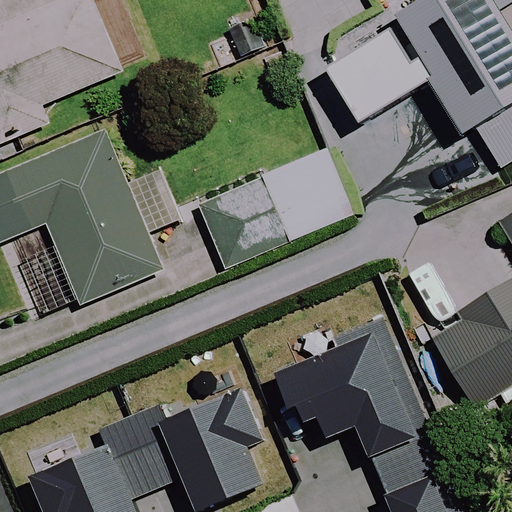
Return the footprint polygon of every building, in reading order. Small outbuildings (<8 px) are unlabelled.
[(0,143),(2,147),(52,127),(45,109),(58,103),(147,67),(119,0),(78,0),(0,32),(0,143)] [(511,20),(499,0),(435,0),(399,23),(402,29),(327,76),(363,135),(441,87),(475,140),(483,135),(507,174),(511,170),(511,20)] [(0,239),(3,248),(51,228),(60,250),(25,265),(49,323),(165,275),(150,239),(189,223),(168,170),(128,186),(108,138),(0,183),(0,239)] [(355,219),(330,158),(205,210),(230,271),(355,219)] [(511,217),(503,222),(511,236),(511,217)] [(296,375),(285,339),(222,359),(232,394),(296,375)] [(231,472),(196,386),(96,427),(131,511),(130,511),(269,511),(314,494),(288,431),(251,447),(257,462),(231,472)] [(360,491),(340,446),(312,458),(331,503),(309,511),(379,511),(368,487),(360,491)]
